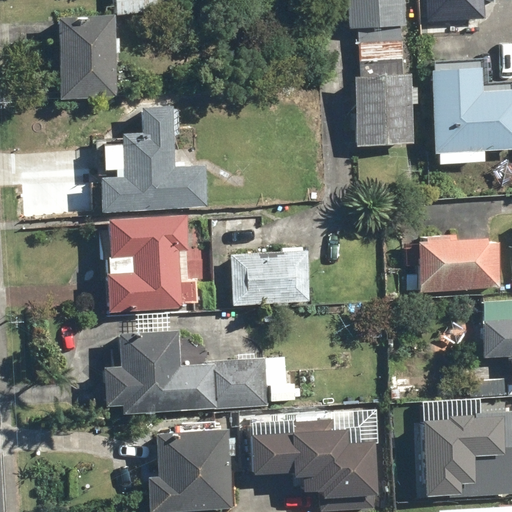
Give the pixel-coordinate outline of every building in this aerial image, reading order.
[(151,0),(107,0),(109,17),(153,14),(151,0)] [(337,0),(340,31),(396,28),(394,0),(337,0)] [(417,0),(419,23),(479,20),(477,0),(417,0)] [(46,22),(51,103),(109,99),(106,56),(110,56),(110,52),(113,52),(112,40),(105,41),(103,19),(46,22)] [(342,81),(347,149),(403,145),(400,107),(406,106),(405,89),(399,89),(398,77),(396,78),(395,61),(352,64),(353,80),(342,81)] [(468,72),(418,75),(423,157),(429,156),(430,167),(474,164),(474,154),(511,151),(511,100),(511,92),(469,95),(468,72)] [(90,182),(92,216),(200,209),(197,168),(175,169),(174,164),(164,165),(162,138),(169,138),(168,119),(160,120),(160,109),(129,111),(131,136),(110,137),(110,148),(90,149),(91,164),(94,164),(94,173),(113,172),(113,180),(90,182)] [(94,277),(96,315),(173,311),(173,306),(188,305),(187,283),(180,283),(177,218),(96,223),(98,260),(96,260),(97,277),(94,277)] [(406,246),(409,295),(491,290),(489,246),(474,247),(473,241),(449,243),(449,238),(413,240),(413,245),(406,246)] [(220,257),(223,308),(301,304),(298,253),(293,253),(293,249),(272,251),(272,254),(220,257)] [(477,323),(470,324),(472,361),(502,359),(504,391),(511,390),(511,301),(476,304),(477,323)] [(111,408),(111,417),(263,406),(261,386),(279,384),(277,359),(197,364),(197,366),(171,368),(169,333),(107,337),(109,370),(92,371),(94,409),(111,408)] [(511,412),(423,417),(427,497),(511,492),(511,412)] [(280,436),(235,439),(238,479),(277,476),(277,481),(289,481),(290,496),(307,495),(308,501),(313,501),(313,511),(331,511),(368,510),(367,493),(364,493),(360,445),(333,447),(332,433),(325,433),(324,422),(279,425),(280,436)] [(146,481),(137,481),(138,511),(199,511),(224,510),(219,432),(143,437),(146,481)]
